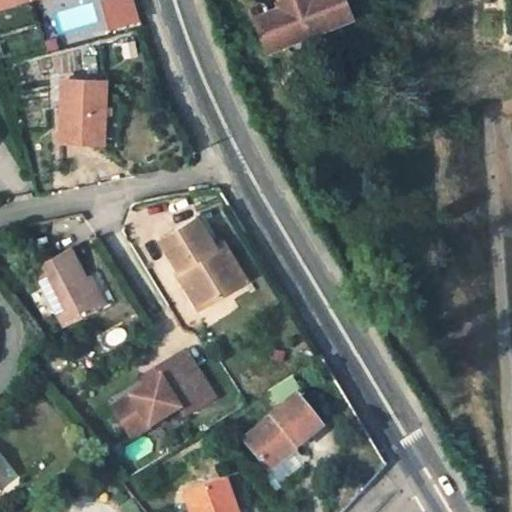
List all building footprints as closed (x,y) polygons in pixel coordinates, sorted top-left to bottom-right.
[(105,0),(112,29),(143,23),(138,0),(105,0)] [(346,0),(263,0),(246,7),(265,52),(286,44),(289,51),(298,53),(331,38),(334,30),(332,25),(352,17),(346,0)] [(60,147),(102,148),(104,83),(62,82),(60,147)] [(189,275),(205,302),(249,275),(224,235),(217,239),(200,211),(162,234),(179,261),(183,260),(192,274),(189,275)] [(64,329),(100,311),(70,252),(34,271),(64,329)] [(121,419),(135,440),(182,412),(185,418),(215,400),(188,354),(159,371),(163,380),(134,397),(139,408),(121,419)] [(248,443),(272,475),(325,431),(301,401),(248,443)] [(194,511),(239,511),(230,484),(190,499),(194,511)]
